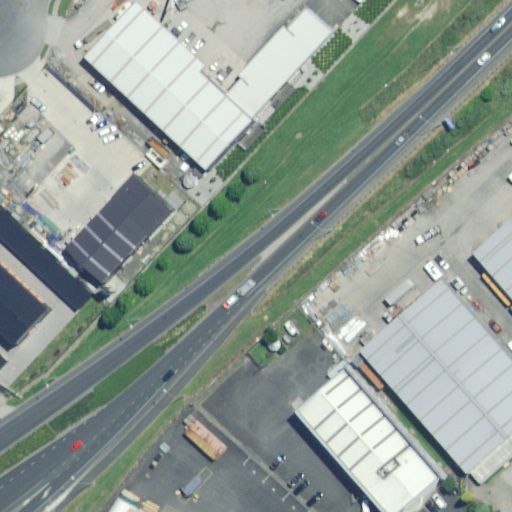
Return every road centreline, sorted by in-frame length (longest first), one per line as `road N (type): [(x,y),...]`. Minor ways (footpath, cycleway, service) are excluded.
road 1 (primary): [(0,441),(152,332),(385,145)]
road 2 (primary): [(385,145),(340,199),(64,453)]
road 3 (unknown): [(109,169),(37,88),(26,62),(24,0)]
road 4 (primary): [(385,145),(511,25)]
